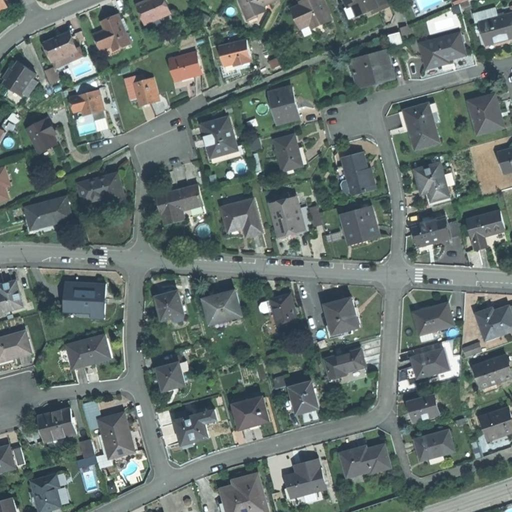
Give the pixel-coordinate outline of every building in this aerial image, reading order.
[(148,0),(138,4),(146,23),(172,12),(166,0),(148,0)] [(266,10),(264,5),(262,2),(265,0),(266,0),(267,2),(268,2),(269,3),(276,0),(275,0),(238,0),(246,15),(258,16),(257,14),(266,10)] [(311,0),(312,0),(302,5),(294,8),(303,27),(311,24),(312,28),(332,19),(323,0),(311,0)] [(345,0),(347,4),(355,0),(361,14),(371,10),(378,7),(375,0),(345,0)] [(355,0),(347,4),(348,7),(345,8),(350,19),(361,14),(355,0)] [(371,10),(373,13),(382,9),(378,0),(375,0),(378,7),(371,10)] [(389,0),(378,0),(382,9),(391,5),(389,0)] [(470,5),(467,0),(466,0),(460,3),(462,9),(470,5)] [(476,23),(482,21),(499,16),(496,7),(473,14),(476,23)] [(499,16),(482,21),(488,43),(506,37),(511,35),(511,12),(499,16)] [(106,29),(98,32),(105,48),(113,45),(116,43),(118,49),(132,43),(126,31),(121,19),(119,13),(111,17),(105,19),(109,28),(106,29)] [(401,28),(403,35),(414,32),(412,25),(401,28)] [(52,49),(50,50),(57,67),(84,55),(81,48),(79,49),(71,32),(59,36),(46,42),(47,43),(49,42),(52,49)] [(105,48),(98,32),(95,34),(102,49),(105,48)] [(401,32),(391,35),(393,44),(403,41),(401,32)] [(461,32),(426,42),(429,52),(424,53),(428,67),(443,63),(442,60),(453,57),(467,53),(461,32)] [(242,61),(243,63),(253,61),(247,38),(220,46),(226,65),(234,63),(242,61)] [(388,50),(356,59),(360,71),(356,72),(360,86),(374,82),(385,79),(385,76),(394,73),(388,50)] [(193,73),(194,75),(204,73),(198,51),(170,59),(175,77),(193,73)] [(24,92),(33,77),(37,72),(19,60),(12,71),(5,82),(23,93),(24,92)] [(123,74),(130,71),(128,65),(120,69),(123,74)] [(55,67),(46,71),(51,82),(60,79),(55,67)] [(131,100),(139,98),(134,82),(145,79),(144,74),(125,79),(131,100)] [(39,80),(33,77),(24,92),(29,95),(39,80)] [(154,94),(158,92),(154,77),(145,79),(134,82),(139,98),(141,105),(146,104),(156,101),(154,94)] [(293,85),(271,91),(278,117),(287,115),(288,120),(301,117),(297,101),(293,85)] [(96,112),(105,109),(100,89),(80,95),(84,109),(85,115),(91,113),(96,112)] [(483,97),(471,100),(481,133),(503,126),(499,112),(503,111),(497,93),(483,97)] [(75,111),(84,109),(80,95),(71,98),(75,111)] [(431,103),(436,120),(442,118),(436,101),(431,103)] [(407,110),(413,129),(418,148),(442,141),(436,120),(431,103),(417,107),(407,110)] [(107,117),(105,109),(96,112),(98,120),(107,117)] [(413,129),(407,110),(401,111),(407,131),(413,129)] [(95,117),(94,114),(84,116),(83,112),(76,113),(77,121),(95,117)] [(110,125),(107,117),(98,120),(100,128),(110,125)] [(230,117),(204,124),(207,136),(209,136),(210,140),(212,144),(209,145),(212,156),(239,149),(235,134),(236,134),(234,128),(233,129),(230,117)] [(52,129),(54,128),(49,118),(46,120),(45,119),(27,128),(38,150),(47,146),(48,148),(57,143),(55,139),(53,135),(55,134),(52,129)] [(296,134),(276,139),(285,172),(305,166),(301,150),(296,134)] [(511,147),(501,150),(506,172),(511,170),(511,147)] [(347,164),(355,193),(355,194),(378,188),(374,174),(371,175),(368,165),(364,151),(345,157),(347,164)] [(443,161),(418,167),(421,180),(424,192),(431,190),(433,200),(452,195),(443,161)] [(355,193),(347,164),(338,167),(346,195),(355,193)] [(6,166),(0,167),(0,199),(10,197),(6,185),(12,183),(6,166)] [(92,181),(80,184),(84,202),(106,196),(108,204),(125,200),(122,186),(118,173),(92,179),(92,181)] [(183,208),(204,203),(199,184),(158,195),(162,209),(166,223),(186,218),(183,208)] [(307,229),(301,207),(298,195),(272,202),(281,236),(296,232),(307,229)] [(67,197),(27,208),(30,219),(33,218),(36,227),(55,222),(73,217),(67,197)] [(255,199),(224,207),(230,230),(240,228),(246,226),(249,235),(264,231),(255,199)] [(206,212),(204,203),(183,208),(186,218),(206,212)] [(309,205),(301,207),(307,229),(315,227),(310,208),(309,205)] [(318,206),(310,208),(315,227),(323,225),(318,206)] [(373,207),(345,215),(348,225),(349,225),(351,230),(350,230),(353,241),(367,237),(367,238),(374,237),(381,235),(373,207)] [(502,210),(469,218),(477,248),(488,246),(485,234),(494,232),(507,229),(502,210)] [(444,240),(453,238),(450,224),(447,216),(432,221),(431,217),(425,218),(426,223),(415,226),(418,237),(415,238),(418,247),(444,240)] [(450,224),(453,238),(464,235),(460,221),(450,224)] [(0,312),(24,306),(17,280),(7,283),(0,285),(0,288),(1,292),(0,291),(0,312)] [(108,283),(67,281),(65,307),(92,309),(91,317),(105,318),(107,299),(108,283)] [(226,292),(211,296),(218,321),(249,312),(242,288),(226,292)] [(179,291),(174,292),(169,294),(163,295),(169,317),(191,311),(185,289),(179,291)] [(273,298),(276,308),(278,318),(280,317),(283,327),(301,322),(292,292),(282,294),(272,297),(273,298)] [(340,298),(327,302),(335,330),(362,323),(354,294),(340,298)] [(266,311),(276,308),(273,298),(263,301),(262,304),(263,308),(266,311)] [(422,332),(434,329),(456,323),(450,301),(416,311),(420,323),(422,332)] [(511,329),(511,306),(497,311),(496,307),(488,310),(479,313),(486,334),(495,331),(496,335),(497,335),(511,329)] [(436,336),(434,329),(422,332),(424,339),(436,336)] [(24,355),(33,353),(27,331),(0,338),(0,360),(14,356),(15,358),(24,355)] [(495,331),(486,334),(488,337),(487,337),(488,342),(498,339),(497,335),(496,335),(495,331)] [(105,335),(68,345),(75,369),(96,363),(112,358),(105,335)] [(479,343),(471,346),(474,353),(481,350),(479,343)] [(357,367),(368,364),(363,346),(327,356),(332,376),(341,373),(348,371),(348,369),(357,367)] [(474,353),(471,346),(465,348),(468,355),(474,353)] [(445,348),(414,356),(417,366),(419,375),(434,371),(434,372),(451,368),(445,348)] [(511,364),(508,354),(477,365),(487,393),(501,388),(499,382),(511,377),(511,364)] [(182,360),(160,366),(163,379),(166,389),(188,382),(182,360)] [(370,372),(368,364),(357,367),(360,375),(370,372)] [(314,380),(293,386),(297,398),(292,399),(294,405),(298,403),(300,411),(312,408),(322,405),(314,380)] [(427,417),(441,413),(436,394),(411,400),(414,411),(416,420),(427,417)] [(265,395),(236,404),(243,428),(257,424),(272,419),(265,395)] [(84,406),(90,428),(101,424),(100,419),(102,418),(98,402),(84,406)] [(511,416),(509,408),(482,417),(490,440),(511,432),(511,416)] [(78,434),(72,409),(56,413),(41,416),(47,441),(78,434)] [(100,419),(101,424),(105,438),(109,453),(111,458),(113,457),(135,451),(129,431),(131,431),(129,425),(125,412),(102,418),(100,419)] [(204,412),(177,419),(184,443),(197,439),(210,435),(204,412)] [(443,418),(441,413),(427,417),(428,421),(443,418)] [(450,430),(417,439),(419,449),(422,459),(456,451),(450,430)] [(168,445),(180,443),(178,433),(166,435),(168,445)] [(109,453),(105,438),(101,439),(106,454),(109,453)] [(97,454),(93,440),(83,442),(88,457),(97,454)] [(360,448),(343,452),(349,476),(379,468),(379,470),(392,466),(386,444),(371,448),(361,450),(360,448)] [(8,470),(17,468),(11,446),(0,448),(0,471),(8,469),(8,470)] [(26,464),(22,447),(14,449),(19,466),(26,464)] [(115,465),(113,457),(111,458),(109,453),(106,454),(103,455),(106,467),(115,465)] [(80,468),(99,463),(97,456),(78,461),(80,468)] [(305,471),(300,472),(288,475),(291,486),(294,485),(297,496),(306,493),(306,494),(318,491),(318,490),(328,487),(323,466),(322,466),(320,458),(310,461),(302,463),(305,471)] [(59,474),(34,481),(42,511),(53,509),(64,506),(58,486),(62,485),(59,474)] [(236,485),(224,488),(230,511),(269,511),(259,474),(243,478),(244,483),(236,485)] [(320,499),(318,491),(306,494),(308,502),(320,499)] [(17,511),(16,511),(13,498),(0,501),(0,511),(17,511)]
